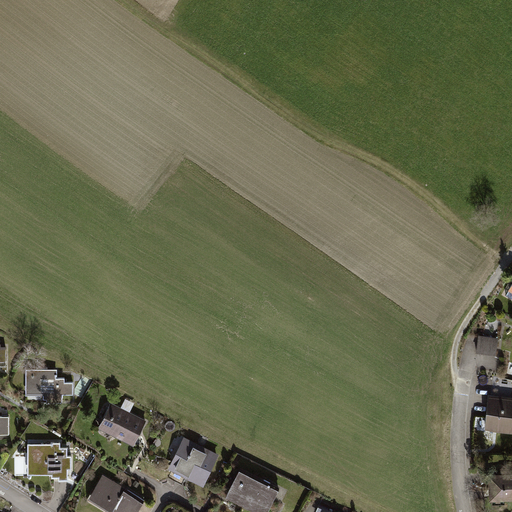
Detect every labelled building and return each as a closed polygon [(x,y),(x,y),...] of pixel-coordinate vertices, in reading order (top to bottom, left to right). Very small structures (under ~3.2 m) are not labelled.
[(499,340),(477,334),(472,351),(494,357),(499,340)] [(27,369),(27,393),(46,393),(46,400),(59,399),(59,393),(72,393),(71,381),(60,382),(60,368),(27,369)] [(511,397),(488,395),(485,428),(511,431),(511,397)] [(111,401),(97,427),(133,446),(147,420),(111,401)] [(0,433),(11,433),(11,416),(0,416),(0,405),(0,433)] [(179,440),(167,466),(207,485),(220,459),(179,440)] [(67,447),(30,447),(30,474),(66,474),(67,447)] [(239,469),(227,495),(261,511),(268,511),(280,490),(239,469)] [(511,474),(488,475),(489,502),(511,501),(511,474)] [(104,475),(88,499),(107,511),(131,511),(140,498),(104,475)]
